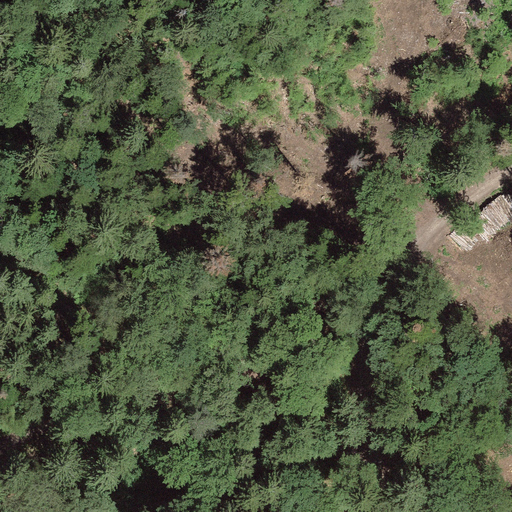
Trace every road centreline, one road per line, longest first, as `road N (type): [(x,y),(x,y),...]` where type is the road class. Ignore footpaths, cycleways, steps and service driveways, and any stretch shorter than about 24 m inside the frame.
road 1 (track): [(0,475),(293,331),(433,214),(511,172)]
road 2 (track): [(387,491),(372,390),(386,304),(433,214)]
road 3 (track): [(400,511),(387,491),(186,387)]
